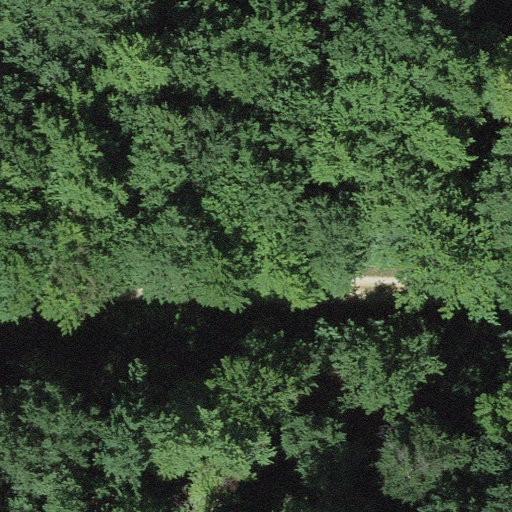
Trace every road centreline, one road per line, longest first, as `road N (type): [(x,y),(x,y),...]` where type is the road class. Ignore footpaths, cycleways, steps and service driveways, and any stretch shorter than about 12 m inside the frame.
road 1 (track): [(0,299),(511,426)]
road 2 (track): [(0,290),(511,281)]
